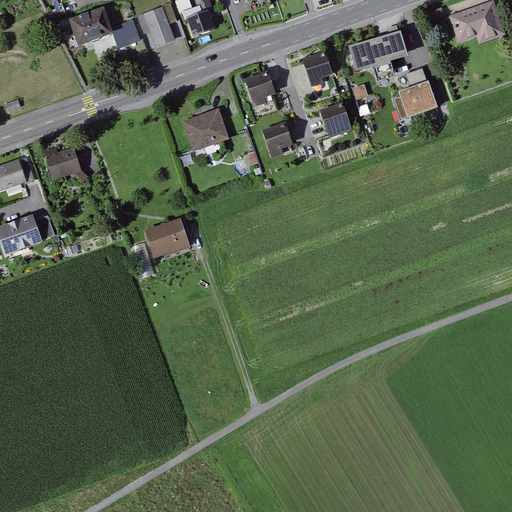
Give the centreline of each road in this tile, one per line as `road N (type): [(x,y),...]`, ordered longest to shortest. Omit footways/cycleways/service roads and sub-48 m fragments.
road 1 (track): [(511,300),(356,358),(93,511)]
road 2 (primary): [(0,139),(247,52)]
road 3 (track): [(255,414),(190,235)]
road 4 (primary): [(247,52),(395,0)]
